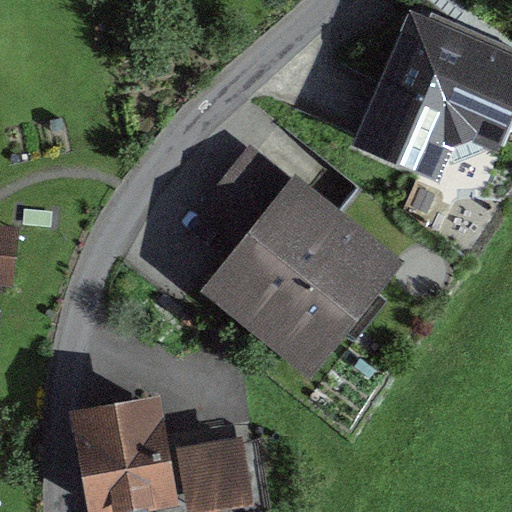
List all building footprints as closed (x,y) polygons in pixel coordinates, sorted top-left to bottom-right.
[(498,154),(511,123),(511,56),(410,12),(352,147),(440,186),(453,150),(471,144),(498,154)] [(242,242),(202,294),(313,381),(405,265),(250,144),(199,208),(242,242)] [(19,228),(0,226),(0,287),(13,289),(19,228)] [(155,511),(180,508),(177,489),(160,397),(71,414),(87,511),(155,511)] [(269,511),(257,441),(245,443),(244,438),(176,450),(182,488),(177,489),(180,508),(155,511),(269,511)]
